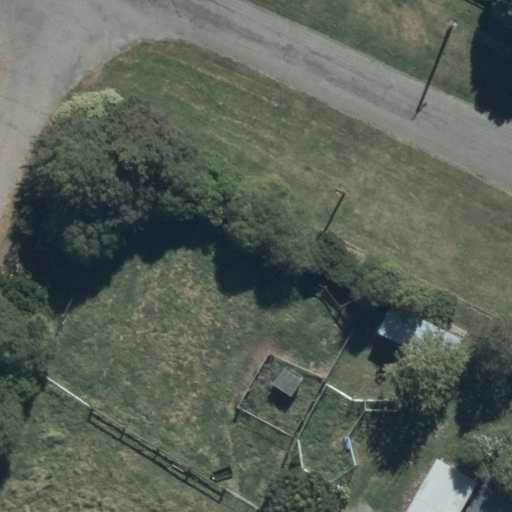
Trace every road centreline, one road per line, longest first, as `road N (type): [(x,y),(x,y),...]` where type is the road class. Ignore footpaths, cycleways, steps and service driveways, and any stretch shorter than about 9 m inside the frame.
road 1 (unclassified): [(179,0),(511,162)]
road 2 (unclassified): [(77,0),(0,161)]
